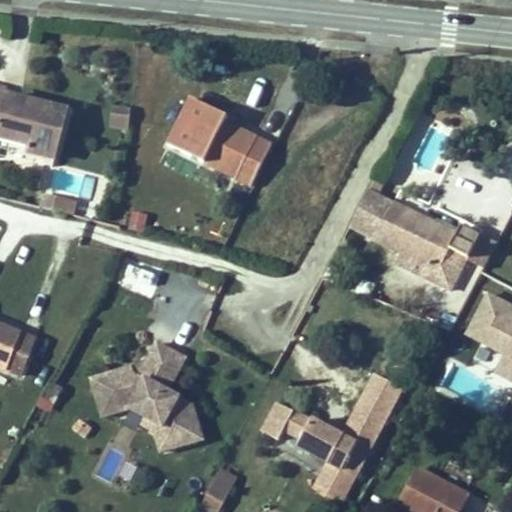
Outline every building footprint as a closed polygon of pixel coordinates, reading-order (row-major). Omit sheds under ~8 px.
[(84,104),(21,88),(14,119),(52,128),(49,144),(73,151),(84,104)] [(196,144),(263,181),(285,141),(270,132),(264,142),(232,126),(239,115),(241,111),(220,100),(204,92),(180,135),(196,144)] [(110,106),(109,130),(130,130),(131,107),(110,106)] [(264,142),(270,132),(239,115),(232,126),(264,142)] [(402,196),(382,234),(411,249),(465,278),(489,234),(469,223),(465,230),(402,196)] [(132,211),(129,229),(145,232),(148,214),(132,211)] [(465,278),(411,249),(406,260),(458,289),(465,278)] [(127,264),(122,276),(148,286),(153,273),(127,264)] [(511,302),(486,291),(465,337),(504,355),(494,376),(511,384),(511,302)] [(0,359),(39,375),(53,340),(0,317),(0,359)] [(193,354),(165,339),(147,371),(142,368),(140,360),(114,365),(120,391),(137,400),(152,409),(169,418),(171,429),(174,441),(208,434),(200,399),(176,386),(193,354)] [(389,363),(370,398),(393,409),(413,374),(389,363)] [(120,391),(114,365),(98,368),(106,407),(137,400),(120,391)] [(365,462),(382,429),(359,419),(328,404),(327,406),(292,391),(276,419),(288,425),(294,414),(312,424),(308,430),(338,447),(365,462)] [(370,398),(359,419),(382,429),(393,409),(370,398)] [(169,418),(152,409),(148,416),(162,423),(166,442),(174,441),(171,429),(169,418)] [(95,474),(112,481),(136,429),(125,423),(116,443),(110,440),(95,474)] [(365,462),(338,447),(324,474),(350,488),(365,462)] [(469,511),(479,494),(426,466),(407,504),(422,511),(469,511)] [(199,510),(204,511),(222,511),(240,477),(221,467),(199,510)]
